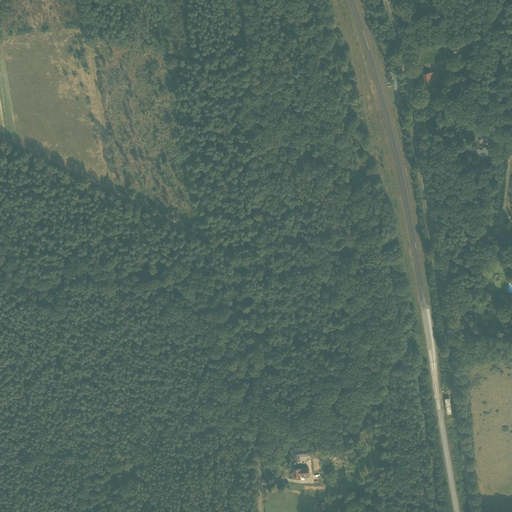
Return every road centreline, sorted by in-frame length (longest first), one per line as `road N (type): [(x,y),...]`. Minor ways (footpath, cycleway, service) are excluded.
road 1 (track): [(243,0),(264,262),(0,136)]
road 2 (unclassified): [(453,343),(409,71),(389,0)]
road 3 (unclassified): [(260,511),(264,262)]
road 4 (unclassified): [(469,511),(453,343)]
road 5 (track): [(114,193),(89,30)]
